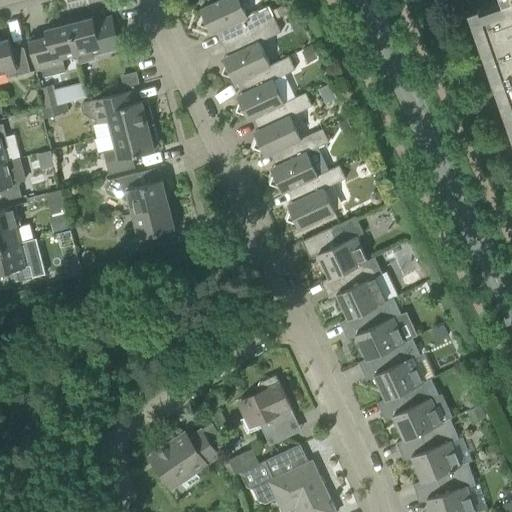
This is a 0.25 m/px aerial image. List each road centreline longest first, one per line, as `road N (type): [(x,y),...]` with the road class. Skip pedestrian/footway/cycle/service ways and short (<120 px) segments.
road 1 (residential): [(292,316),(153,0)]
road 2 (tertiary): [(511,319),(375,25)]
road 3 (residential): [(122,511),(116,435),(292,316)]
road 4 (residential): [(379,511),(292,316)]
